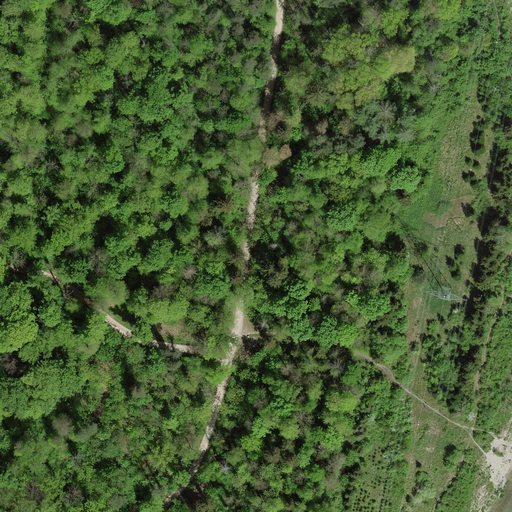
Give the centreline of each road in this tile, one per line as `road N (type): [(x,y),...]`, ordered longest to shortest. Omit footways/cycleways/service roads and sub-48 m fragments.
road 1 (track): [(156,511),(200,458),(239,315),(277,0)]
road 2 (track): [(0,265),(51,276),(148,345),(228,354)]
